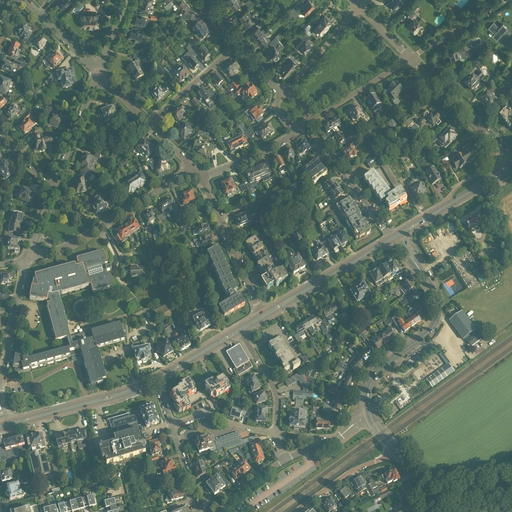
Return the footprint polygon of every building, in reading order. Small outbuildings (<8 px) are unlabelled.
[(59,0),(57,3),(63,9),(71,2),(69,0),(59,0)] [(101,4),(95,0),(91,5),(98,9),(101,4)] [(177,0),(177,1),(176,0),(171,0),(164,6),(166,10),(172,5),(174,3),(179,8),(186,3),(184,0),(177,0)] [(241,2),(239,0),(236,0),(230,5),(233,10),(238,7),(239,8),(244,4),(242,1),(241,2)] [(299,10),(295,7),(295,6),(289,12),(295,17),(301,11),(302,12),(305,15),(307,13),(314,6),(308,0),(307,0),(301,7),(299,9),(299,10)] [(389,0),(386,4),(389,8),(390,7),(393,10),(402,3),(399,0),(391,0),(390,1),(389,0)] [(150,5),(142,2),(140,8),(146,10),(145,12),(140,11),(139,14),(148,15),(148,11),(150,5)] [(179,8),(181,12),(178,14),(181,17),(183,16),(184,15),(185,16),(187,16),(188,16),(193,17),(194,17),(194,13),(192,13),(188,12),(187,11),(191,8),(186,3),(179,8)] [(418,29),(420,31),(423,28),(422,26),(414,18),(415,18),(414,13),(419,7),(415,4),(410,8),(411,9),(405,15),(408,18),(408,17),(412,21),(408,24),(409,24),(407,26),(414,33),(418,29)] [(448,13),(452,9),(448,4),(444,8),(448,13)] [(251,16),(248,12),(250,11),(248,9),(243,12),(243,13),(238,17),(242,22),(251,16)] [(97,15),(81,15),(81,27),(97,27),(97,15)] [(251,16),(242,22),(246,27),(250,25),(251,26),(258,20),(257,17),(255,18),(252,15),(251,16)] [(308,30),(312,33),(315,36),(318,34),(320,35),(331,22),(324,16),(314,28),(312,26),(308,30)] [(140,19),(136,17),(133,24),(138,26),(138,24),(143,26),(144,23),(146,23),(148,21),(145,20),(145,19),(141,18),(140,19)] [(205,29),(206,28),(201,22),(195,27),(194,26),(191,28),(194,32),(195,31),(198,34),(205,29)] [(493,22),(492,24),(489,27),(495,33),(493,35),(497,39),(507,28),(503,24),(499,28),(493,22)] [(18,26),(19,29),(18,30),(19,34),(20,34),(20,37),(23,37),(24,39),(27,38),(26,36),(29,35),(27,25),(26,25),(26,24),(23,25),(23,26),(18,26)] [(263,32),(262,30),(261,31),(258,27),(260,26),(258,24),(253,28),(254,30),(250,33),(255,39),(269,29),(267,26),(264,28),(264,30),(264,31),(263,32)] [(205,29),(198,34),(194,37),(195,37),(196,39),(199,42),(202,40),(206,37),(207,38),(210,36),(205,29)] [(269,29),(255,39),(260,46),(264,43),(266,46),(271,41),(269,39),(268,40),(265,36),(272,32),(269,29)] [(135,31),(134,33),(131,31),(127,39),(132,41),(132,39),(139,42),(142,34),(152,38),(154,32),(150,30),(150,31),(147,30),(146,32),(143,31),(142,34),(135,31)] [(296,45),(299,49),(298,49),(304,54),(311,46),(306,41),(309,38),(303,32),(299,37),(301,39),(296,45)] [(29,45),(36,37),(34,36),(27,44),(29,45)] [(47,44),(40,38),(38,36),(36,37),(29,45),(28,45),(32,48),(33,47),(38,52),(40,50),(40,51),(47,44)] [(279,42),(274,47),(265,53),(271,61),(273,59),(275,60),(280,57),(279,54),(276,50),(282,46),(279,42)] [(12,43),(10,49),(17,51),(19,48),(20,48),(20,46),(12,43)] [(453,51),(451,51),(447,52),(448,56),(450,55),(451,60),(460,57),(464,58),(467,55),(467,54),(470,52),(465,45),(462,47),(462,48),(456,50),(455,48),(452,49),(453,51)] [(207,59),(210,56),(205,49),(202,46),(199,49),(200,50),(197,53),(205,61),(207,59)] [(10,49),(10,48),(9,51),(8,55),(15,57),(17,51),(10,49)] [(296,64),(294,62),(298,57),(291,51),(285,58),(289,61),(280,72),(285,77),(296,64)] [(62,60),(55,53),(48,60),(45,58),(42,62),(44,64),(44,65),(47,67),(50,64),(54,68),(62,60)] [(132,74),(140,70),(138,66),(139,66),(140,62),(141,62),(142,57),(134,55),(133,59),(137,60),(136,63),(128,67),(132,74)] [(195,62),(196,61),(194,58),(193,58),(192,56),(189,59),(191,61),(188,63),(194,70),(195,70),(197,68),(199,66),(195,62)] [(21,68),(22,63),(15,61),(14,65),(5,62),(2,70),(11,73),(12,69),(15,70),(17,66),(21,68)] [(225,72),(227,71),(230,75),(238,69),(232,61),(224,68),(225,68),(223,69),(225,72)] [(155,68),(163,76),(166,74),(156,63),(155,68)] [(176,70),(184,79),(190,74),(183,67),(182,67),(181,65),(176,70)] [(184,79),(176,70),(173,72),(171,69),(170,70),(167,67),(164,69),(166,72),(166,71),(172,78),(174,77),(179,83),(184,79)] [(72,70),(72,71),(57,73),(59,81),(61,80),(63,89),(71,87),(70,85),(75,84),(72,70)] [(142,73),(140,70),(132,74),(136,80),(143,76),(147,78),(145,81),(148,82),(151,75),(147,73),(147,74),(143,73),(142,73)] [(473,76),(465,84),(472,91),(480,82),(479,82),(484,77),(480,73),(475,78),(473,76)] [(47,86),(56,76),(53,74),(45,83),(47,86)] [(218,75),(212,80),(218,86),(223,81),(218,75)] [(0,86),(8,89),(9,85),(12,86),(13,83),(10,82),(0,78),(0,86)] [(399,101),(396,98),(408,86),(405,83),(401,88),(399,86),(398,86),(396,84),(395,85),(393,84),(389,88),(390,89),(387,93),(393,99),(391,102),(395,106),(399,101)] [(8,89),(0,86),(0,93),(5,96),(6,95),(6,96),(5,98),(9,100),(10,97),(8,96),(9,94),(7,93),(8,89)] [(164,88),(162,86),(160,86),(152,94),(158,100),(164,94),(166,92),(169,89),(166,86),(164,88)] [(247,87),(243,91),(241,93),(239,90),(236,93),(238,96),(242,93),(244,96),(245,94),(250,101),(254,98),(253,97),(256,94),(249,86),(247,88),(247,87)] [(207,105),(208,105),(209,107),(217,101),(209,92),(206,94),(203,89),(196,94),(200,101),(203,99),(204,101),(207,105)] [(491,89),(488,92),(481,99),(490,108),(497,102),(490,95),(494,92),(491,89)] [(375,95),(367,100),(374,112),(382,107),(380,104),(375,95)] [(13,107),(5,114),(8,117),(8,118),(9,120),(10,119),(11,120),(14,117),(17,117),(19,115),(18,113),(19,113),(16,109),(18,107),(16,105),(13,107)] [(103,114),(99,116),(102,123),(106,122),(106,123),(112,120),(112,122),(117,121),(112,107),(102,111),(103,114)] [(187,116),(185,114),(188,111),(185,107),(182,110),(180,108),(172,114),(179,122),(182,118),(183,119),(187,116)] [(253,107),(245,113),(248,116),(249,115),(253,121),(255,120),(256,121),(256,120),(258,123),(263,119),(261,117),(263,115),(261,112),(262,111),(260,109),(259,110),(257,108),(255,109),(253,107)] [(368,122),(366,120),(369,118),(366,113),(363,115),(361,112),(361,113),(357,107),(348,112),(351,117),(353,116),(356,121),(361,118),(362,120),(361,120),(364,124),(368,122)] [(511,112),(508,109),(500,117),(507,124),(506,125),(510,129),(511,126),(511,112)] [(430,115),(425,110),(421,115),(424,117),(418,123),(421,127),(427,120),(434,126),(435,124),(437,126),(441,123),(439,121),(441,119),(435,113),(434,114),(432,112),(430,115)] [(23,119),(25,122),(19,128),(18,129),(20,132),(22,131),(25,134),(28,131),(28,132),(31,129),(34,126),(37,123),(33,120),(31,123),(28,120),(31,117),(33,112),(31,111),(23,119)] [(53,114),(49,124),(58,127),(61,119),(57,117),(58,115),(53,114)] [(413,122),(410,118),(404,124),(407,128),(413,122)] [(334,129),(340,124),(337,119),(330,123),(334,129)] [(193,126),(189,122),(177,132),(184,139),(194,130),(192,127),(193,126)] [(334,129),(330,123),(323,128),(327,133),(330,131),(333,135),(334,134),(335,136),(338,134),(334,129)] [(195,131),(198,134),(206,127),(204,124),(195,131)] [(273,132),(273,131),(270,127),(268,124),(255,134),(257,137),(259,135),(263,140),(269,134),(271,136),(274,133),(273,132)] [(199,148),(198,151),(198,153),(205,156),(206,154),(211,155),(213,151),(214,151),(214,149),(214,147),(201,143),(202,140),(203,137),(206,134),(207,136),(211,133),(207,127),(201,132),(203,135),(202,136),(200,142),(198,147),(199,147),(199,148)] [(44,150),(42,140),(40,128),(38,128),(34,132),(35,136),(34,136),(37,150),(39,150),(44,150)] [(249,139),(254,135),(249,128),(246,131),(244,132),(245,133),(249,139)] [(443,134),(444,135),(439,139),(438,141),(442,145),(443,143),(444,144),(447,142),(449,144),(453,140),(454,140),(456,139),(456,138),(457,137),(453,133),(454,133),(450,129),(446,132),(443,134)] [(203,135),(201,132),(198,134),(199,136),(198,138),(194,149),(198,151),(199,148),(199,147),(198,147),(200,142),(202,136),(203,135)] [(337,140),(340,144),(345,140),(340,133),(332,139),(334,142),(337,140)] [(243,136),(242,135),(241,135),(240,134),(233,137),(239,148),(243,146),(243,147),(247,145),(243,136)] [(357,135),(354,137),(348,142),(350,145),(359,138),(357,135)] [(42,140),(44,150),(49,149),(48,148),(50,148),(50,146),(50,144),(52,143),(53,141),(53,140),(51,138),(51,136),(49,137),(49,136),(45,136),(46,139),(42,140)] [(239,148),(233,137),(227,141),(223,143),(221,138),(217,140),(222,147),(227,145),(231,153),(235,151),(235,150),(239,148)] [(303,153),(310,149),(308,146),(307,144),(306,142),(306,141),(305,141),(303,140),(303,142),(302,142),(299,144),(296,146),(300,152),(300,154),(301,154),(302,154),(303,155),(303,153)] [(141,154),(150,145),(146,142),(146,143),(144,141),(139,145),(137,143),(130,150),(133,153),(136,149),(141,154)] [(153,149),(150,145),(141,154),(146,159),(144,160),(141,163),(145,166),(147,163),(151,159),(148,157),(154,151),(152,149),(153,149)] [(350,147),(342,153),(348,160),(350,162),(356,157),(356,155),(353,150),(355,149),(352,145),(350,147)] [(462,156),(466,163),(471,161),(474,160),(474,159),(476,157),(472,150),(471,151),(470,150),(469,150),(467,148),(468,148),(467,145),(461,148),(464,153),(465,155),(462,156)] [(290,150),(290,149),(283,153),(287,160),(286,160),(289,165),(293,162),(292,161),(295,160),(293,156),(294,156),(292,153),(292,152),(291,150),(290,150)] [(457,157),(459,156),(457,152),(454,150),(450,156),(452,160),(457,157)] [(83,168),(82,170),(82,171),(91,174),(97,159),(84,154),(82,159),(83,160),(80,167),(83,168)] [(370,169),(380,161),(375,154),(365,162),(370,169)] [(461,155),(459,156),(457,157),(463,167),(467,164),(466,163),(462,156),(461,155)] [(287,172),(286,170),(280,158),(279,159),(278,157),(275,159),(276,160),(274,161),(280,173),(283,171),(284,173),(287,172)] [(463,167),(457,157),(452,160),(453,162),(453,163),(456,169),(458,168),(459,169),(463,167)] [(151,159),(147,163),(147,164),(150,168),(156,168),(156,172),(158,173),(162,173),(163,170),(166,171),(167,170),(169,170),(169,167),(167,166),(165,165),(166,160),(163,158),(161,158),(159,159),(159,163),(155,163),(151,159)] [(309,177),(322,167),(317,161),(305,170),(304,169),(302,171),(304,174),(305,173),(309,177)] [(0,173),(1,175),(9,167),(4,162),(0,166),(0,173)] [(269,178),(268,177),(267,174),(266,172),(264,166),(262,167),(261,166),(257,168),(262,179),(266,178),(266,179),(267,179),(269,178)] [(9,167),(1,175),(4,178),(2,179),(4,182),(14,173),(9,167)] [(322,167),(309,177),(312,181),(310,182),(313,186),(316,184),(315,183),(327,174),(322,167)] [(257,169),(252,171),(256,182),(262,179),(257,168),(257,169)] [(432,185),(441,180),(434,168),(425,173),(432,185)] [(252,171),(251,170),(247,172),(247,173),(245,174),(250,184),(248,185),(248,184),(246,185),(248,192),(250,191),(250,189),(251,189),(250,186),(256,184),(255,182),(256,182),(252,171)] [(396,192),(391,195),(391,196),(389,197),(386,192),(383,187),(382,187),(379,182),(378,183),(374,176),(375,175),(373,172),(364,179),(365,183),(366,182),(369,187),(370,186),(372,192),(374,191),(376,196),(377,196),(380,201),(381,200),(382,202),(384,201),(386,203),(385,204),(388,210),(389,211),(393,208),(392,207),(395,205),(396,207),(399,205),(399,203),(402,201),(402,203),(406,200),(406,199),(400,190),(396,192)] [(78,178),(76,178),(74,178),(75,183),(75,187),(75,188),(75,190),(76,190),(76,194),(80,193),(80,194),(86,193),(83,180),(86,179),(89,180),(92,181),(94,176),(85,173),(84,176),(82,177),(82,176),(78,176),(78,178)] [(134,177),(141,187),(144,185),(144,184),(146,183),(145,181),(145,180),(143,177),(142,177),(140,173),(134,177)] [(141,187),(134,177),(128,181),(135,191),(134,190),(140,187),(140,188),(141,187)] [(228,196),(231,194),(230,192),(235,189),(237,188),(237,187),(236,184),(235,184),(233,185),(232,184),(234,183),(232,179),(230,179),(221,184),(223,189),(223,191),(224,194),(225,194),(226,194),(228,196)] [(327,191),(336,184),(333,181),(331,182),(330,180),(323,186),(321,184),(318,186),(320,189),(323,186),(324,188),(325,187),(328,190),(326,191),(327,191)] [(412,180),(407,183),(409,187),(410,189),(416,198),(425,193),(423,189),(424,186),(423,184),(420,184),(415,186),(414,184),(414,183),(412,180)] [(135,191),(128,181),(122,184),(120,185),(119,183),(117,184),(118,186),(119,186),(120,187),(123,186),(125,189),(124,189),(126,192),(127,192),(128,194),(131,193),(131,194),(135,191)] [(255,212),(293,194),(296,201),(303,198),(296,184),(296,185),(295,183),(245,206),(246,208),(245,209),(247,213),(247,214),(254,210),(255,212)] [(340,189),(336,184),(327,191),(328,193),(329,192),(332,195),(340,189)] [(34,193),(23,189),(19,200),(30,204),(34,193)] [(340,189),(332,195),(334,198),(333,199),(334,201),(343,194),(339,189),(340,189)] [(182,193),(183,194),(182,194),(184,201),(182,201),(183,205),(190,203),(192,204),(194,204),(195,202),(192,191),(186,193),(186,192),(182,193)] [(86,200),(88,203),(98,196),(95,193),(86,200)] [(105,203),(103,204),(101,201),(99,197),(93,201),(95,204),(91,207),(96,214),(102,211),(102,212),(106,210),(105,209),(106,208),(105,208),(107,207),(105,203)] [(171,198),(164,202),(168,209),(172,207),(175,213),(178,211),(175,206),(175,205),(171,198)] [(346,222),(360,213),(356,207),(357,207),(354,202),(352,203),(349,198),(337,205),(341,211),(340,211),(346,222)] [(168,209),(164,202),(158,206),(162,213),(163,215),(166,213),(165,211),(168,209)] [(145,230),(151,225),(150,223),(155,220),(153,216),(154,215),(151,210),(143,216),(144,218),(142,220),(143,223),(141,224),(143,234),(146,232),(145,230)] [(247,214),(247,213),(243,216),(242,215),(239,217),(236,218),(240,227),(249,222),(252,221),(250,217),(256,214),(255,212),(254,210),(247,214)] [(326,222),(321,213),(320,214),(316,216),(319,225),(322,224),(326,222)] [(370,232),(366,224),(367,224),(364,219),(362,221),(359,216),(361,215),(360,213),(346,222),(353,234),(355,233),(359,239),(366,235),(366,236),(369,234),(369,233),(370,232)] [(10,222),(9,225),(20,226),(21,226),(22,216),(12,215),(11,223),(10,222)] [(184,222),(186,227),(197,223),(194,215),(191,216),(192,219),(184,222)] [(478,215),(466,222),(469,227),(468,228),(469,229),(470,230),(473,235),(480,230),(478,226),(482,223),(483,226),(490,222),(486,215),(481,218),(483,221),(482,222),(478,215)] [(129,225),(134,233),(137,231),(138,233),(140,232),(134,222),(132,223),(129,224),(130,225),(129,225)] [(207,223),(192,227),(195,236),(197,235),(210,232),(207,223)] [(20,226),(9,225),(9,232),(4,232),(4,236),(14,237),(15,233),(19,234),(20,226)] [(134,233),(129,225),(124,228),(129,236),(134,233)] [(295,242),(301,241),(303,240),(297,225),(289,227),(295,242)] [(129,236),(124,228),(123,229),(122,229),(120,230),(120,231),(119,232),(120,233),(119,234),(121,237),(119,238),(118,237),(114,239),(118,245),(127,240),(126,238),(129,236)] [(335,238),(341,249),(345,246),(344,244),(347,242),(346,239),(347,239),(345,236),(344,236),(343,234),(342,231),(340,228),(335,231),(337,234),(334,236),(335,238)] [(281,258),(268,232),(263,235),(279,267),(284,264),(283,262),(281,258)] [(213,244),(211,236),(211,235),(193,241),(194,243),(195,243),(197,248),(201,247),(213,244)] [(335,238),(332,240),(329,236),(326,237),(328,239),(327,240),(329,242),(328,242),(330,245),(329,245),(330,249),(332,248),(334,253),(338,250),(337,249),(340,247),(341,249),(335,238)] [(278,272),(272,275),(269,270),(271,269),(267,260),(269,259),(264,251),(263,251),(260,247),(255,239),(246,244),(251,253),(251,252),(254,257),(255,256),(259,264),(257,265),(264,276),(265,276),(265,277),(261,280),(266,289),(274,284),(275,286),(285,280),(284,279),(287,277),(282,268),(277,271),(278,272)] [(318,246),(311,250),(317,261),(327,255),(320,243),(317,245),(318,246)] [(20,246),(6,244),(6,248),(8,248),(8,249),(15,250),(15,253),(19,254),(19,251),(20,246)] [(239,297),(238,298),(235,292),(217,249),(208,254),(223,290),(227,296),(229,295),(233,302),(219,309),(224,317),(244,305),(239,297)] [(67,338),(70,337),(67,327),(68,327),(66,320),(65,320),(64,314),(62,307),(58,294),(61,294),(61,293),(91,285),(93,292),(113,286),(109,274),(107,275),(106,273),(110,272),(111,272),(110,268),(105,270),(104,266),(107,265),(104,252),(76,260),(78,265),(35,277),(36,281),(33,281),(32,287),(29,298),(47,302),(47,301),(50,301),(50,303),(47,304),(48,307),(46,308),(56,341),(67,338)] [(287,255),(281,258),(283,262),(285,261),(293,274),(305,268),(304,267),(307,265),(305,261),(302,262),(298,256),(298,255),(297,255),(297,256),(294,257),(293,256),(292,256),(290,254),(288,255),(287,255)] [(398,270),(393,261),(385,265),(392,277),(396,275),(396,276),(402,273),(400,270),(398,270)] [(145,264),(150,275),(158,272),(154,262),(151,263),(150,262),(145,264)] [(130,270),(131,277),(143,276),(142,269),(144,268),(144,263),(141,264),(141,269),(134,269),(134,267),(130,267),(130,270)] [(385,265),(377,270),(384,281),(388,279),(388,280),(392,277),(385,265)] [(384,281),(377,270),(369,275),(375,284),(376,284),(377,286),(380,284),(381,285),(385,283),(384,281)] [(403,285),(394,292),(393,290),(387,295),(389,297),(395,293),(396,294),(401,290),(404,295),(407,293),(414,288),(413,288),(410,283),(409,283),(407,281),(402,285),(403,285)] [(367,301),(367,300),(367,299),(366,298),(370,295),(364,284),(363,285),(363,284),(360,285),(360,286),(360,287),(359,286),(358,286),(357,286),(357,287),(356,287),(355,288),(355,289),(354,289),(354,290),(353,289),(350,291),(351,292),(350,292),(357,303),(361,301),(362,303),(363,303),(367,301)] [(414,288),(407,293),(409,294),(412,297),(413,298),(416,296),(415,295),(418,293),(417,293),(414,288)] [(378,289),(375,291),(374,291),(379,299),(382,297),(378,289)] [(0,301),(7,303),(8,297),(0,295),(0,301)] [(173,309),(170,303),(153,311),(156,317),(173,309)] [(328,308),(332,314),(336,312),(339,316),(341,315),(343,319),(344,318),(346,322),(349,320),(347,317),(339,304),(336,306),(334,304),(328,308)] [(332,314),(328,308),(322,312),(328,322),(334,319),(332,314)] [(463,312),(450,321),(463,340),(465,338),(475,331),(476,330),(463,312)] [(210,326),(212,325),(209,319),(207,320),(204,316),(204,315),(204,316),(203,314),(201,314),(199,315),(196,316),(195,315),(188,319),(190,324),(194,322),(196,325),(192,328),(195,334),(196,334),(197,334),(200,332),(201,332),(200,332),(210,326)] [(413,317),(411,319),(415,324),(420,321),(416,315),(413,317)] [(307,321),(315,334),(315,333),(314,332),(317,328),(315,324),(317,323),(318,324),(319,324),(321,323),(317,317),(314,319),(313,317),(307,321)] [(173,337),(175,336),(169,327),(168,328),(163,318),(158,321),(171,344),(175,341),(173,337)] [(325,327),(328,326),(329,325),(325,318),(321,321),(324,326),(325,327)] [(411,319),(406,322),(410,328),(415,324),(411,319)] [(410,328),(406,322),(404,324),(401,320),(398,322),(396,320),(393,322),(397,327),(400,325),(403,330),(405,332),(410,328)] [(315,334),(307,321),(301,324),(304,331),(308,329),(312,335),(315,334)] [(360,335),(362,333),(371,328),(367,323),(356,330),(360,335)] [(304,331),(301,324),(294,328),(298,334),(294,337),(299,346),(302,344),(299,339),(305,335),(303,332),(304,331)] [(70,337),(67,338),(69,347),(28,358),(23,359),(22,354),(23,353),(22,352),(22,351),(21,351),(21,350),(20,350),(19,350),(18,350),(17,350),(18,351),(17,351),(16,351),(16,352),(15,353),(13,368),(15,368),(15,372),(16,372),(18,372),(20,372),(21,372),(23,372),(25,371),(26,371),(28,371),(29,370),(28,365),(29,365),(30,368),(71,357),(73,361),(76,360),(75,356),(80,354),(89,385),(91,384),(91,386),(92,386),(93,386),(95,386),(96,385),(95,384),(97,384),(103,383),(102,380),(105,379),(96,348),(124,340),(122,334),(125,333),(123,326),(120,327),(120,325),(92,333),(91,331),(70,337)] [(321,328),(324,332),(322,333),(324,335),(325,335),(329,341),(332,339),(325,327),(324,326),(321,328)] [(383,334),(388,341),(391,340),(392,341),(395,339),(388,329),(385,331),(386,332),(383,334)] [(475,331),(465,338),(472,347),(481,340),(475,331)] [(388,341),(383,334),(381,336),(379,335),(376,336),(378,338),(383,345),(383,346),(386,344),(385,344),(388,341)] [(177,335),(175,336),(173,337),(175,341),(176,342),(175,342),(177,347),(178,347),(181,351),(182,351),(186,349),(180,339),(177,335)] [(185,336),(180,339),(186,349),(190,346),(191,345),(186,337),(185,336)] [(161,342),(162,345),(157,347),(163,358),(167,355),(169,354),(173,352),(167,342),(164,338),(162,340),(163,341),(161,342)] [(378,338),(375,340),(374,338),(371,340),(377,349),(383,345),(378,338)] [(284,373),(285,376),(300,367),(298,364),(295,366),(279,340),(269,346),(285,372),(284,373)] [(143,341),(141,341),(132,343),(136,361),(141,360),(141,363),(142,362),(143,364),(147,363),(147,362),(147,361),(147,358),(150,358),(149,352),(150,352),(149,347),(148,347),(147,344),(146,343),(143,343),(143,341)] [(372,355),(372,354),(367,350),(364,353),(359,358),(365,363),(369,358),(369,357),(371,355),(372,355)] [(365,363),(359,358),(354,353),(352,355),(356,359),(355,359),(354,360),(354,361),(360,367),(365,363)] [(252,368),(249,361),(233,371),(237,377),(252,368)] [(360,367),(354,361),(350,366),(345,365),(339,362),(337,367),(339,368),(345,371),(346,369),(350,371),(353,369),(356,372),(360,367)] [(454,372),(448,363),(446,365),(426,379),(432,388),(454,372)] [(345,371),(339,368),(338,371),(342,373),(340,376),(342,377),(340,381),(342,382),(351,386),(353,380),(354,380),(353,380),(354,377),(347,373),(346,376),(343,375),(345,371)] [(298,381),(300,372),(292,377),(296,382),(298,381)] [(248,387),(257,382),(254,376),(243,382),(244,385),(246,384),(248,387)] [(215,396),(219,394),(223,391),(225,390),(226,391),(230,389),(227,385),(229,384),(227,381),(226,381),(224,377),(223,378),(223,377),(222,377),(223,378),(220,380),(219,379),(212,382),(212,381),(211,382),(212,383),(209,384),(208,384),(204,386),(206,389),(205,390),(207,394),(208,393),(211,397),(214,395),(215,396)] [(185,383),(179,386),(173,389),(175,392),(171,394),(173,397),(172,398),(174,402),(173,402),(177,408),(176,409),(178,413),(182,411),(182,412),(186,410),(190,408),(188,403),(189,402),(187,399),(189,398),(188,396),(191,394),(192,395),(196,393),(193,389),(195,388),(193,384),(192,385),(190,382),(190,383),(188,381),(185,383)] [(257,382),(248,387),(250,390),(248,391),(250,394),(261,388),(257,382)] [(342,382),(340,388),(348,392),(348,391),(351,386),(342,382)] [(340,392),(331,388),(330,387),(328,391),(338,396),(340,392)] [(266,401),(264,393),(254,396),(254,398),(251,399),(252,402),(255,401),(256,404),(266,401)] [(297,428),(300,397),(293,396),(292,400),(295,400),(294,403),(295,403),(295,408),(290,408),(289,423),(290,423),(289,427),(293,427),(293,428),(297,428)] [(342,405),(345,399),(338,396),(336,402),(342,405)] [(305,424),(307,409),(304,409),(304,413),(302,412),(303,406),(304,406),(304,404),(306,404),(306,400),(308,400),(308,398),(300,397),(297,428),(301,428),(305,428),(305,424)] [(342,405),(336,402),(333,408),(339,411),(342,405)] [(153,407),(152,406),(148,407),(147,405),(144,406),(145,409),(140,410),(144,421),(145,424),(146,427),(143,427),(144,429),(146,429),(146,428),(159,423),(158,421),(159,420),(158,418),(156,417),(154,412),(155,410),(154,408),(153,407)] [(245,416),(247,410),(248,407),(244,406),(243,409),(242,409),(238,408),(237,409),(232,408),(230,415),(240,418),(240,415),(245,416)] [(114,437),(115,443),(99,448),(103,460),(105,460),(106,462),(107,464),(145,453),(145,451),(139,430),(138,430),(137,427),(145,424),(144,421),(137,423),(135,415),(129,417),(129,415),(130,415),(129,414),(113,419),(115,429),(117,429),(117,433),(118,433),(118,436),(114,437)] [(85,430),(74,432),(76,442),(85,440),(84,435),(86,434),(85,430)] [(44,448),(41,434),(39,432),(37,433),(36,435),(36,436),(26,438),(29,451),(35,477),(49,474),(45,455),(42,456),(42,454),(41,454),(40,449),(44,448)] [(76,442),(74,432),(67,434),(69,444),(76,442)] [(238,446),(249,443),(254,441),(253,437),(242,441),(239,433),(215,441),(213,435),(209,437),(209,436),(208,436),(208,435),(207,434),(206,435),(205,436),(205,437),(197,440),(195,441),(196,446),(197,449),(197,448),(199,453),(213,448),(214,451),(217,450),(218,453),(221,452),(224,451),(238,446)] [(69,444),(67,434),(55,437),(58,447),(53,449),(55,457),(57,457),(58,456),(57,454),(58,454),(57,451),(63,449),(63,447),(70,446),(69,444)] [(3,442),(5,452),(8,463),(10,463),(28,458),(22,437),(3,442)] [(261,441),(250,445),(249,445),(250,446),(251,450),(250,451),(250,452),(260,448),(262,447),(261,441)] [(149,444),(146,445),(150,457),(152,457),(152,456),(155,456),(155,455),(160,453),(158,447),(161,446),(160,442),(157,443),(157,442),(149,444)] [(236,452),(240,457),(243,455),(237,448),(228,451),(231,455),(236,452)] [(260,448),(250,452),(251,454),(252,453),(253,456),(251,457),(252,457),(262,454),(260,448)] [(5,452),(0,452),(0,465),(8,463),(5,452)] [(264,460),(262,454),(252,457),(252,460),(254,460),(255,463),(256,462),(257,463),(261,462),(261,461),(264,460)] [(151,462),(152,466),(153,471),(162,468),(164,475),(165,475),(166,478),(175,475),(174,472),(175,472),(174,467),(172,460),(166,462),(166,460),(163,461),(164,463),(157,465),(156,460),(151,462)] [(242,464),(239,465),(245,473),(250,469),(244,462),(243,460),(240,462),(242,464)] [(196,471),(207,468),(208,467),(206,461),(194,465),(196,471)] [(219,461),(216,463),(218,465),(214,468),(215,471),(222,466),(219,461)] [(116,485),(124,483),(119,465),(110,468),(113,480),(114,480),(116,485)] [(245,473),(239,465),(237,467),(236,466),(234,468),(240,477),(245,473)] [(226,468),(225,469),(223,470),(227,477),(231,474),(235,481),(240,477),(234,468),(233,467),(229,471),(226,468)] [(385,475),(382,476),(384,480),(385,479),(386,481),(387,484),(394,481),(394,482),(399,480),(395,470),(394,470),(393,467),(389,469),(390,472),(385,475)] [(209,474),(207,468),(196,471),(198,477),(209,474)] [(13,470),(10,471),(0,472),(0,474),(0,476),(0,475),(0,480),(1,480),(2,483),(12,481),(12,480),(15,479),(14,475),(13,473),(14,473),(13,470)] [(229,485),(219,472),(215,475),(217,476),(212,479),(212,478),(211,478),(210,478),(209,479),(209,480),(210,480),(210,481),(204,486),(209,494),(212,492),(214,495),(218,492),(221,490),(225,487),(225,488),(229,485)] [(361,478),(356,480),(362,492),(365,490),(366,490),(365,487),(367,486),(365,483),(364,484),(361,478)] [(27,479),(21,480),(12,482),(13,485),(6,487),(7,490),(6,492),(7,496),(8,497),(9,497),(10,500),(23,497),(24,495),(23,493),(22,492),(18,493),(17,489),(20,488),(19,483),(23,482),(23,484),(28,483),(27,479)] [(79,487),(86,486),(84,479),(77,481),(79,487)] [(362,492),(356,480),(352,482),(352,483),(351,483),(352,487),(354,486),(356,490),(357,492),(358,494),(362,492)] [(181,494),(180,489),(177,490),(175,483),(166,487),(169,497),(165,498),(167,504),(171,503),(171,501),(175,500),(175,501),(184,498),(182,493),(181,494)] [(370,485),(367,486),(365,487),(366,490),(365,490),(369,499),(375,496),(373,490),(370,485)] [(392,488),(390,485),(380,490),(379,488),(373,490),(375,496),(392,488)] [(344,499),(349,496),(350,499),(354,496),(352,493),(350,495),(347,490),(349,489),(347,487),(346,488),(345,488),(339,492),(344,499)] [(383,493),(385,498),(394,494),(392,489),(383,493)] [(94,496),(84,498),(87,508),(89,507),(89,508),(93,507),(93,506),(95,505),(95,502),(96,502),(94,496)] [(330,498),(321,504),(326,511),(333,511),(334,511),(333,510),(336,507),(333,502),(335,501),(332,497),(330,499),(330,498)] [(84,498),(75,501),(78,510),(81,509),(81,510),(84,509),(84,508),(87,508),(84,498)] [(117,509),(114,500),(105,502),(106,505),(105,505),(106,509),(107,508),(108,511),(117,509)] [(75,501),(67,503),(69,511),(70,511),(72,511),(71,511),(73,511),(75,511),(78,510),(75,501)] [(394,505),(396,510),(394,510),(394,511),(410,511),(407,505),(403,506),(401,502),(394,505)] [(69,511),(67,503),(58,506),(59,511),(69,511)]
